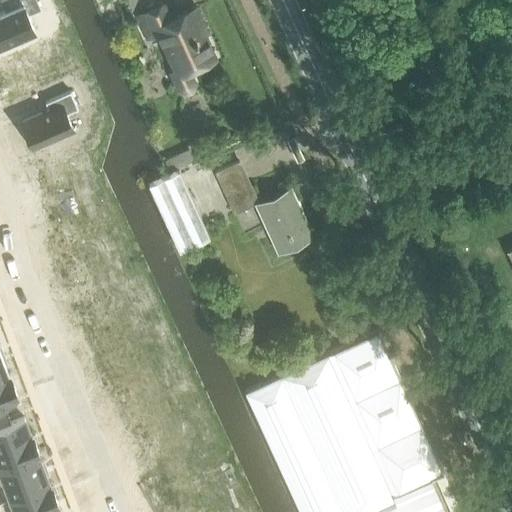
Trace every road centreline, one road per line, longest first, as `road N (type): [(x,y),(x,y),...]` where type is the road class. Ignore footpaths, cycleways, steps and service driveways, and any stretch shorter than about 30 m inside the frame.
road 1 (tertiary): [(511,499),(376,205)]
road 2 (residential): [(0,280),(93,511)]
road 3 (tertiary): [(376,205),(281,0)]
road 4 (residential): [(376,205),(511,156)]
